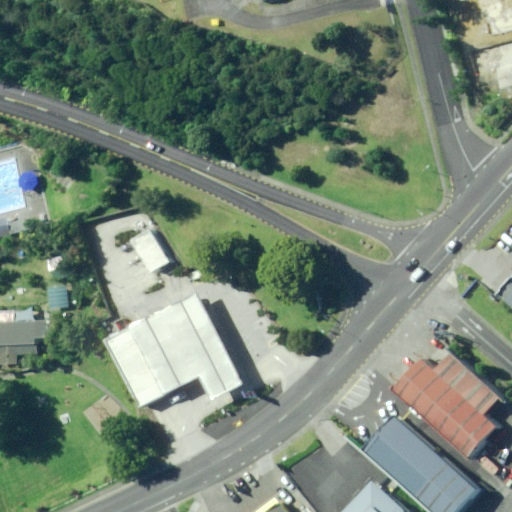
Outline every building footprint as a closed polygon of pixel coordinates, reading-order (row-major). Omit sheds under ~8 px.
[(21,230),(21,228),(19,220),(8,224),(6,217),(0,218),(0,236),(7,234),(21,230)] [(175,262),(155,230),(137,241),(157,273),(175,262)] [(197,278),(109,323),(148,399),(205,369),(216,391),(247,374),(197,278)] [(66,288),(50,290),(51,309),(68,308),(66,288)] [(46,320),(16,321),(8,322),(8,311),(0,311),(0,358),(2,358),(2,364),(19,363),(19,354),(39,353),(39,351),(39,337),(46,336),(46,320)] [(50,324),(50,336),(59,336),(58,324),(50,324)] [(498,414),(511,397),(511,394),(461,351),(460,353),(446,369),(433,358),(410,384),(408,382),(404,387),(484,457),(511,425),(498,414)] [(467,511),(487,489),(471,476),(401,415),(371,450),(406,480),(443,511),(467,511)] [(509,469),(496,457),(490,464),(502,476),(509,469)] [(415,511),(394,493),(380,480),(350,511),(415,511)]
